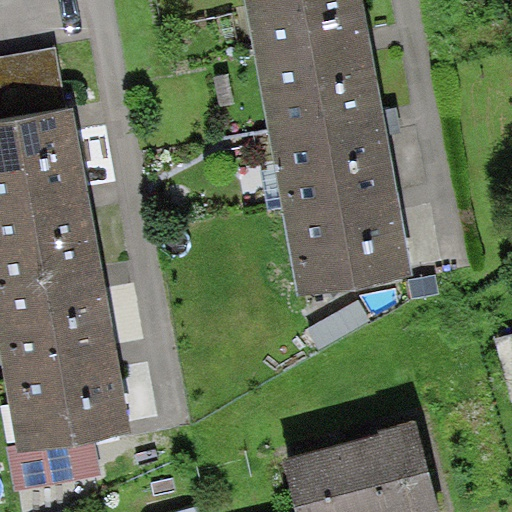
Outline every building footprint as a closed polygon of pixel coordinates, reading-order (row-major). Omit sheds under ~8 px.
[(254,0),(277,121),(380,104),(360,0),(254,0)] [(28,52),(37,109),(73,104),(63,47),(28,52)] [(37,109),(28,52),(0,57),(0,64),(4,85),(8,114),(37,109)] [(4,85),(0,86),(0,115),(8,114),(4,85)] [(0,199),(88,186),(73,104),(37,109),(8,114),(0,115),(0,199)] [(277,121),(290,200),(393,182),(380,104),(277,121)] [(408,267),(393,182),(290,200),(305,284),(408,267)] [(0,281),(100,265),(88,186),(0,199),(0,281)] [(0,303),(10,361),(113,344),(100,265),(0,281),(0,303)] [(511,315),(491,321),(506,381),(511,380),(511,315)] [(113,344),(10,361),(23,443),(68,436),(127,426),(113,344)] [(424,419),(287,457),(302,511),(439,511),(449,509),(424,419)] [(68,436),(23,443),(31,485),(76,477),(68,436)]
